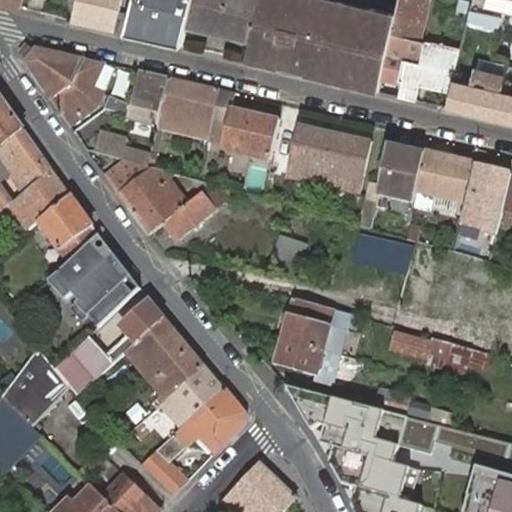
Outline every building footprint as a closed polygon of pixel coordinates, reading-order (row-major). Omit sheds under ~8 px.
[(77,0),(73,21),(116,30),(120,11),(122,0),(77,0)] [(134,0),(131,13),(126,33),(143,37),(183,46),(188,26),(195,0),(134,0)] [(195,0),(188,26),(209,31),(212,16),(235,22),(232,37),(252,42),(263,0),(262,0),(195,0)] [(363,6),(338,0),(263,0),(252,42),(252,44),(248,61),(288,70),(333,81),(350,85),(379,91),(387,56),(396,14),(363,6)] [(420,61),(424,41),(422,40),(431,0),(399,0),(396,14),(387,56),(379,91),(400,96),(404,81),(399,80),(404,57),(420,61)] [(467,11),(469,0),(468,0),(459,0),(458,9),(467,11)] [(481,0),(473,0),(471,10),(495,17),(498,6),(481,1),(481,0)] [(511,0),(499,0),(495,17),(501,18),(511,20),(511,0)] [(495,17),(471,10),(469,16),(468,22),(498,30),(501,18),(495,17)] [(126,33),(131,13),(120,11),(116,30),(126,33)] [(209,31),(232,37),(235,22),(212,16),(209,31)] [(511,20),(501,18),(498,30),(511,33),(511,20)] [(455,48),(424,41),(420,61),(404,57),(399,80),(404,81),(400,96),(417,100),(420,84),(450,91),(455,69),(456,70),(460,49),(455,48)] [(26,62),(70,126),(99,105),(104,94),(93,88),(105,64),(37,48),(26,62)] [(448,107),(511,122),(511,96),(500,93),(504,75),(502,75),(504,64),(478,58),(475,68),(473,79),(464,77),(462,82),(454,81),(448,107)] [(511,64),(507,63),(504,75),(500,93),(511,96),(511,64)] [(170,79),(141,71),(132,107),(151,112),(161,114),(170,79)] [(170,79),(161,114),(158,128),(164,130),(209,140),(220,90),(170,79)] [(221,90),(220,90),(209,140),(221,90)] [(0,95),(0,149),(24,131),(0,95)] [(231,111),(223,150),(273,160),(281,121),(231,111)] [(327,172),(334,134),(298,126),(297,128),(293,148),(290,164),(287,175),(324,183),(327,172)] [(157,154),(164,130),(158,128),(152,150),(151,153),(157,154)] [(53,171),(24,131),(0,149),(0,215),(26,194),(53,171)] [(100,133),(95,152),(103,154),(123,159),(127,143),(128,140),(100,133)] [(372,142),(334,134),(327,172),(324,183),(362,191),(364,180),(372,142)] [(152,150),(127,143),(123,159),(125,160),(130,162),(139,164),(148,166),(149,164),(151,153),(152,150)] [(427,155),(388,147),(377,203),(377,204),(377,205),(376,208),(413,219),(414,213),(427,155)] [(157,154),(151,153),(149,164),(155,165),(157,154)] [(472,164),(427,155),(414,213),(433,217),(436,204),(437,197),(464,203),(472,164)] [(127,188),(156,230),(163,224),(190,204),(171,179),(176,175),(154,168),(148,166),(139,164),(130,162),(125,160),(113,169),(115,171),(120,178),(127,188)] [(510,168),(478,160),(468,201),(467,208),(465,213),(481,216),(478,226),(477,230),(494,234),(501,209),(510,168)] [(214,185),(218,170),(205,166),(201,182),(214,185)] [(150,235),(156,230),(127,188),(120,178),(115,171),(113,169),(105,174),(107,178),(111,184),(119,194),(150,235)] [(72,196),(53,171),(26,194),(0,215),(0,226),(1,227),(17,214),(29,230),(40,222),(72,196)] [(201,182),(199,181),(197,180),(192,185),(200,195),(204,193),(205,193),(214,185),(201,182)] [(190,204),(163,224),(175,241),(217,210),(235,196),(214,185),(205,193),(204,193),(200,195),(190,204)] [(93,226),(72,196),(40,222),(60,250),(69,263),(92,243),(100,235),(93,226)] [(462,210),(464,203),(437,197),(436,204),(462,210)] [(377,204),(377,203),(366,200),(360,227),(372,229),(372,228),(376,208),(377,205),(377,204)] [(465,213),(462,221),(478,226),(481,216),(465,213)] [(408,239),(417,242),(420,232),(410,229),(409,233),(410,233),(408,239)] [(114,254),(100,235),(92,243),(108,260),(114,254)] [(279,237),(269,266),(298,276),(308,246),(279,237)] [(469,257),(483,262),(488,244),(473,240),(469,257)] [(108,260),(92,243),(69,263),(50,280),(68,300),(74,294),(80,301),(76,304),(88,317),(90,314),(102,328),(136,296),(123,282),(131,276),(114,254),(108,260)] [(416,246),(409,275),(426,278),(432,249),(416,246)] [(142,289),(131,276),(123,282),(136,296),(142,289)] [(511,291),(463,278),(451,324),(511,340),(511,291)] [(290,317),(283,342),(326,353),(337,356),(339,347),(344,345),(348,331),(350,329),(358,331),(362,318),(295,300),(290,317)] [(72,389),(78,396),(94,382),(115,364),(125,354),(165,318),(151,301),(123,327),(131,336),(108,356),(91,338),(57,371),(72,389)] [(159,399),(163,404),(205,366),(165,318),(125,354),(130,360),(138,352),(152,369),(169,390),(159,399)] [(474,350),(434,339),(433,342),(398,333),(393,352),(429,360),(427,364),(467,376),(470,366),(474,350)] [(334,385),(342,356),(337,356),(326,353),(283,342),(277,366),(318,377),(317,381),(334,385)] [(3,399),(7,403),(34,428),(72,389),(57,371),(40,350),(11,389),(3,399)] [(474,350),(470,366),(479,368),(483,353),(474,350)] [(152,369),(138,352),(130,360),(159,399),(169,390),(152,369)] [(163,404),(158,409),(163,414),(168,410),(174,405),(184,416),(178,421),(184,428),(226,391),(205,366),(163,404)] [(162,448),(144,465),(175,497),(189,482),(171,464),(201,436),(217,452),(245,422),(245,414),(226,391),(184,428),(174,437),(162,448)] [(432,404),(410,399),(382,392),(377,410),(400,416),(427,423),(432,404)] [(0,411),(0,468),(5,473),(41,435),(34,428),(7,403),(0,411)] [(400,416),(343,403),(329,449),(344,454),(340,470),(348,486),(368,493),(362,510),(362,511),(440,511),(441,510),(419,504),(428,473),(411,468),(415,452),(392,445),(400,416)] [(174,405),(168,410),(178,421),(184,416),(174,405)] [(162,448),(174,437),(168,430),(155,441),(162,448)] [(262,464),(225,502),(235,511),(285,511),(295,501),(298,498),(262,464)] [(511,511),(511,478),(478,468),(465,511),(511,511)] [(119,511),(159,511),(161,510),(124,477),(104,498),(106,500),(116,510),(119,511)] [(85,508),(98,494),(90,486),(73,503),(77,507),(80,503),(85,508)] [(68,499),(56,511),(119,511),(116,510),(106,500),(104,498),(98,494),(85,508),(80,503),(77,507),(73,503),(68,499)]
